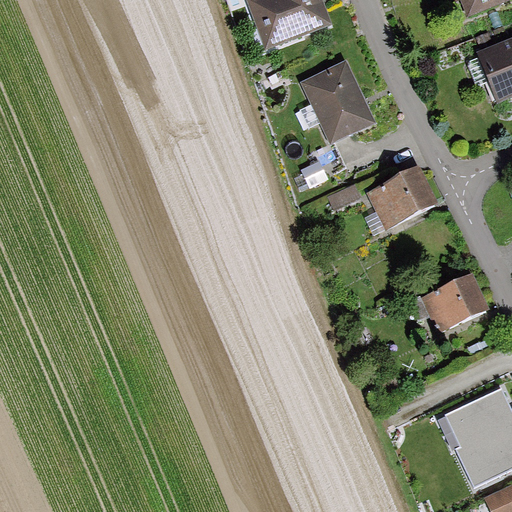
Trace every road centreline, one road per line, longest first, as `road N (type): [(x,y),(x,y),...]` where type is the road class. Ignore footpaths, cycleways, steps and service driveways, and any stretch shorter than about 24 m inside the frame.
road 1 (residential): [(453,184),(367,0)]
road 2 (residential): [(511,307),(453,184)]
